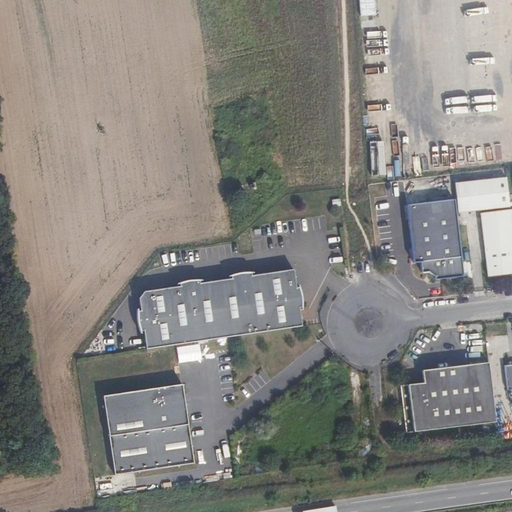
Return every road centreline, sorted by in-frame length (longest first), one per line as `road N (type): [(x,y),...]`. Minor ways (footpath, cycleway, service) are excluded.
road 1 (unknown): [(146,282),(289,262),(353,297)]
road 2 (unclassified): [(399,318),(389,300),(363,293),(347,303),(340,321),(345,339),(370,352),(389,344),(399,326)]
road 3 (trunk): [(511,490),(357,511)]
